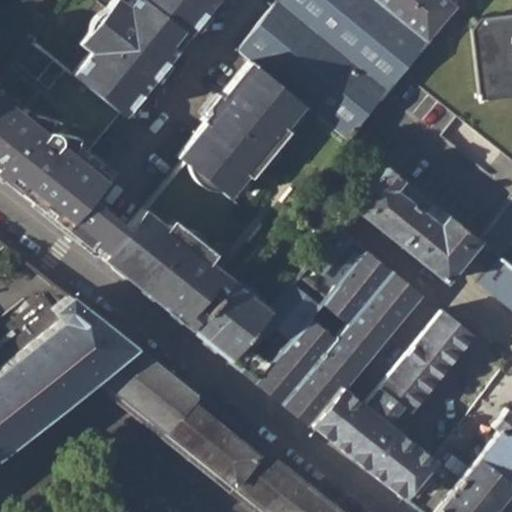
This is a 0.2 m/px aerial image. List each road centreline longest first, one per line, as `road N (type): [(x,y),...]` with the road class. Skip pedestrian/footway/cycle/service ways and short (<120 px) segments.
road 1 (residential): [(378,511),(0,210)]
road 2 (residential): [(104,188),(255,0)]
road 3 (residential): [(360,229),(511,348)]
